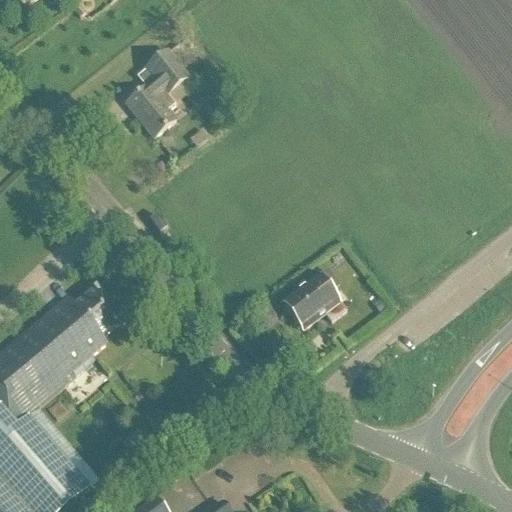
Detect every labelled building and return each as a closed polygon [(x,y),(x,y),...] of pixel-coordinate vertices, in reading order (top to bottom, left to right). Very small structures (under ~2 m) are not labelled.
[(9,0),(24,17),(44,1),(48,6),(54,0),(9,0)] [(80,9),(74,15),(80,23),(87,17),(80,9)] [(185,58),(193,52),(185,41),(176,48),(185,58)] [(126,110),(154,145),(176,128),(157,104),(163,99),(167,103),(191,84),(168,55),(144,75),(144,76),(137,82),(146,94),(126,110)] [(150,225),(160,239),(167,234),(156,220),(150,225)] [(282,311),(302,337),(325,320),(332,329),(345,318),(318,283),(282,311)] [(0,409),(1,412),(3,414),(18,431),(29,421),(30,420),(91,370),(88,365),(107,349),(103,344),(123,327),(96,295),(76,312),(68,303),(0,359),(0,409)] [(376,307),(372,310),(375,313),(380,319),(387,313),(385,310),(379,304),(376,307)] [(69,511),(91,494),(29,421),(18,431),(3,414),(1,412),(0,412),(0,483),(24,511),(69,511)] [(0,511),(24,511),(0,483),(0,511)] [(163,511),(156,502),(140,511),(163,511)]
